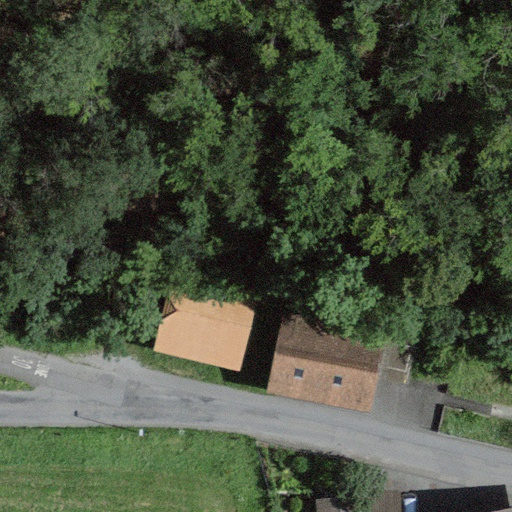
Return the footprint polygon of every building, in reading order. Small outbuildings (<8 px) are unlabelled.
[(159,315),(152,346),(239,366),(260,273),(173,253),(159,315)] [(371,405),(376,376),(401,380),(418,328),(386,322),(387,316),(283,297),(267,386),(371,405)] [(400,511),(401,487),(366,487),(366,511),(400,511)] [(317,511),(354,511),(352,492),(315,496),(317,511)] [(511,511),(511,497),(488,502),(490,511),(511,511)] [(490,511),(488,502),(433,511),(490,511)]
